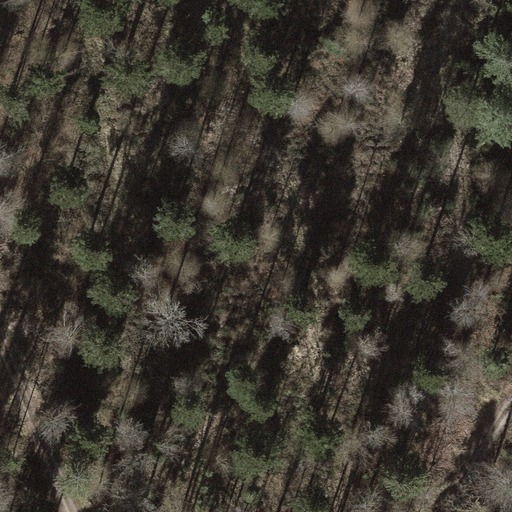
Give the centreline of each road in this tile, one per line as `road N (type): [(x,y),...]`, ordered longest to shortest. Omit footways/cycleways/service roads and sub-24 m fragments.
road 1 (track): [(0,336),(66,511)]
road 2 (track): [(511,409),(451,511)]
